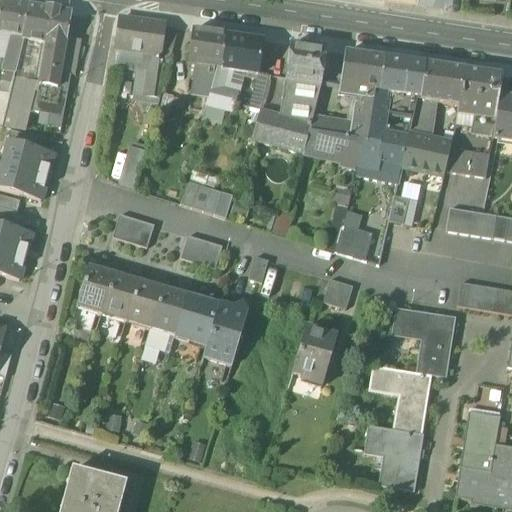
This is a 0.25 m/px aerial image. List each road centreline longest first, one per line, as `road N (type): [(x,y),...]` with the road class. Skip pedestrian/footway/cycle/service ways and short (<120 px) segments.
road 1 (residential): [(74,189),(404,290),(410,259),(511,274)]
road 2 (secondary): [(156,0),(511,55)]
road 3 (residential): [(74,189),(118,0)]
road 4 (residential): [(0,480),(41,312)]
road 5 (residential): [(41,312),(74,189)]
